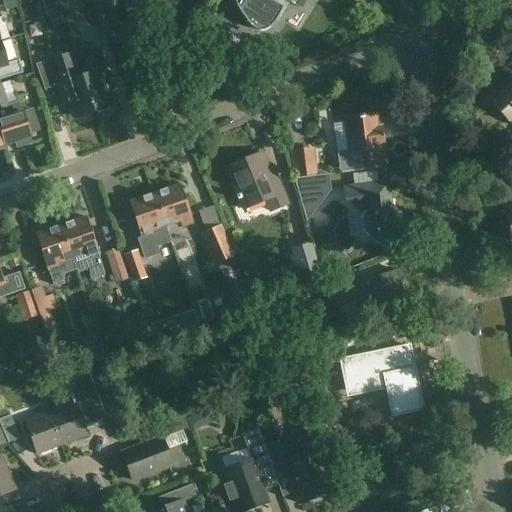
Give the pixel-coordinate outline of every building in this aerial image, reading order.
[(51,29),(66,24),(61,11),(69,7),(66,0),(51,0),(56,12),(47,16),(51,29)] [(79,0),(66,0),(69,7),(61,11),(66,24),(74,21),(71,12),(82,8),(79,0)] [(101,0),(108,30),(126,26),(119,0),(101,0)] [(119,0),(126,26),(166,16),(162,0),(119,0)] [(236,0),(235,3),(233,0),(232,0),(226,11),(236,17),(239,12),(245,20),(249,26),(252,29),(256,31),(260,32),(264,32),(269,30),(273,25),(279,16),(282,9),(285,10),(289,2),(293,5),(294,4),(302,9),(307,0),(236,0)] [(213,46),(228,22),(215,14),(200,38),(213,46)] [(6,63),(0,42),(0,79),(23,73),(19,59),(6,63)] [(91,113),(94,112),(80,64),(76,65),(72,53),(35,65),(44,92),(55,88),(61,107),(69,105),(73,118),(82,116),(84,118),(91,117),(91,113)] [(103,57),(80,64),(94,112),(111,107),(101,71),(107,69),(103,57)] [(511,83),(492,103),(511,124),(511,83)] [(0,84),(0,130),(5,145),(15,142),(17,148),(31,144),(29,138),(30,137),(29,134),(38,131),(32,110),(22,113),(22,112),(21,113),(18,103),(7,106),(1,85),(0,84)] [(57,112),(42,113),(44,129),(58,128),(57,112)] [(342,118),(346,153),(338,154),(340,172),(383,167),(379,128),(375,128),(374,114),(342,118)] [(293,177),(316,174),(313,148),(289,151),(293,177)] [(289,206),(274,169),(270,171),(262,153),(224,169),(242,212),(264,203),(269,214),(289,206)] [(316,174),(293,177),(293,179),(306,223),(330,191),(328,176),(317,177),(316,174)] [(397,211),(388,205),(385,181),(341,187),(342,199),(351,206),(364,204),(365,208),(358,217),(360,231),(381,248),(399,226),(397,211)] [(175,187),(152,195),(162,227),(178,222),(180,228),(188,224),(175,187)] [(162,227),(152,195),(127,204),(140,241),(149,238),(147,233),(162,227)] [(203,196),(188,203),(195,217),(210,210),(203,196)] [(76,274),(85,271),(89,280),(102,276),(82,220),(58,228),(74,270),(76,274)] [(200,236),(213,266),(234,256),(220,226),(200,236)] [(33,237),(51,287),(61,284),(58,275),(74,270),(58,228),(33,237)] [(311,243),(293,249),(303,283),(321,278),(311,243)] [(106,254),(115,284),(128,280),(119,250),(106,254)] [(125,257),(134,284),(146,280),(137,252),(125,257)] [(333,307),(344,305),(353,303),(355,313),(403,303),(396,272),(341,293),(341,292),(330,294),(333,307)] [(0,297),(21,290),(15,274),(0,278),(0,297)] [(324,281),(292,292),(294,301),(327,294),(324,281)] [(40,287),(30,291),(42,328),(53,324),(40,287)] [(28,291),(13,297),(21,321),(37,316),(28,291)] [(155,340),(169,335),(164,321),(150,325),(155,340)] [(142,326),(127,331),(103,340),(108,353),(132,345),(147,340),(142,326)] [(402,360),(371,368),(383,416),(414,409),(402,360)] [(50,412),(63,446),(88,437),(84,424),(93,421),(90,414),(109,407),(100,384),(88,388),(92,397),(50,412)] [(63,446),(50,412),(24,422),(37,456),(63,446)] [(11,415),(0,419),(0,423),(8,443),(20,439),(11,415)] [(148,431),(153,442),(122,454),(133,482),(173,467),(162,439),(189,429),(184,417),(148,431)] [(243,435),(252,461),(223,471),(228,486),(224,487),(229,500),(233,499),(237,511),(242,511),(268,503),(257,472),(271,467),(264,447),(258,430),(243,435)] [(431,438),(409,445),(415,468),(439,461),(431,438)] [(314,452),(285,462),(278,442),(264,447),(271,467),(275,479),(288,474),(299,505),(329,494),(314,452)] [(1,460),(0,460),(0,496),(15,491),(1,460)] [(186,511),(183,502),(196,497),(191,485),(168,494),(172,505),(154,511),(186,511)]
